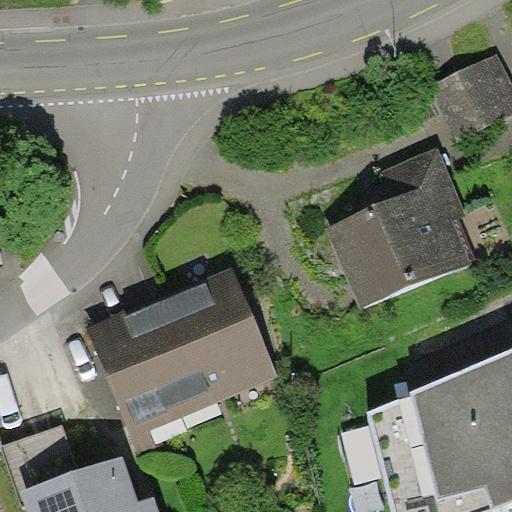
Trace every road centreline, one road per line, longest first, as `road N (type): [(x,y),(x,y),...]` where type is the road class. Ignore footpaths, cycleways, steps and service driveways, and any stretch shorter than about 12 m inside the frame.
road 1 (residential): [(140,55),(105,195),(46,281),(0,313)]
road 2 (tertiary): [(140,55),(199,53),(378,0)]
road 3 (tertiary): [(0,62),(140,55)]
